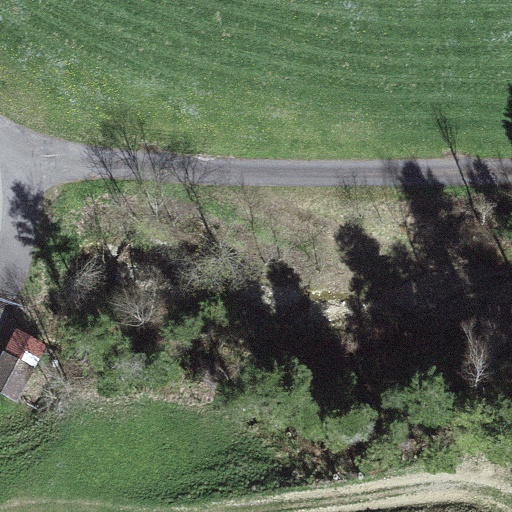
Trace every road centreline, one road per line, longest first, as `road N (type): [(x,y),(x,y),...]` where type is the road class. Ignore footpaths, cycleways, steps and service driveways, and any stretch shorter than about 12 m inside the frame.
road 1 (track): [(511,173),(0,165)]
road 2 (track): [(235,511),(448,484),(511,498)]
